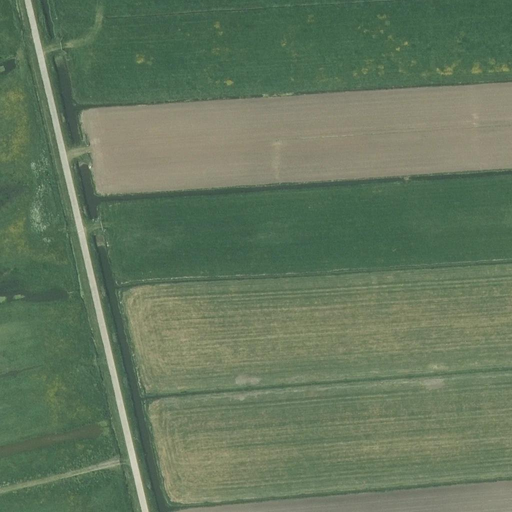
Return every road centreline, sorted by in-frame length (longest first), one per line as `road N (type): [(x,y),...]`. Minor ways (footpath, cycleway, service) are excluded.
road 1 (unclassified): [(145,511),(28,0)]
road 2 (track): [(0,492),(133,459)]
